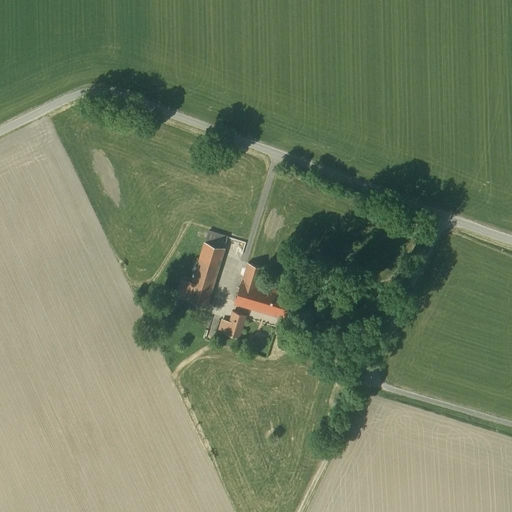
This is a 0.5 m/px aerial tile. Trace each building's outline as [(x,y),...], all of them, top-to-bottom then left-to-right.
[(209,231),(205,243),(224,249),(228,237),(209,231)] [(224,249),(205,243),(192,283),(183,280),(178,296),(207,305),(224,249)] [(256,308),(262,286),(257,284),(262,268),(247,264),(236,302),(256,308)] [(262,286),(256,308),(289,318),(295,296),(262,286)] [(223,319),(219,331),(239,337),(246,315),(233,311),(230,321),(223,319)]
